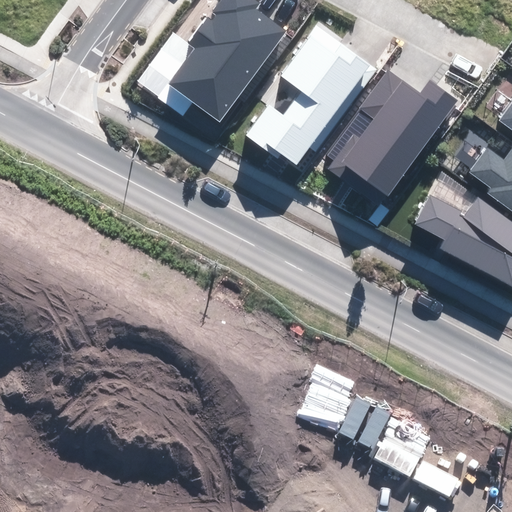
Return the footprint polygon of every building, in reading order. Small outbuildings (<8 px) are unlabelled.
[(197,47),(169,84),(220,121),(285,31),(254,9),(258,4),(252,0),(221,0),(191,43),(197,47)] [(269,106),(248,136),(278,157),(281,153),(303,169),(374,71),(318,30),(283,77),(302,90),(283,116),(269,106)] [(330,170),(380,206),(456,101),(429,82),(420,94),(389,72),(362,109),(330,154),(337,160),(330,170)] [(511,104),(500,120),(511,128),(511,104)] [(492,188),(489,192),(511,209),(511,150),(505,159),(489,147),(470,171),(492,188)] [(430,196),(416,224),(446,238),(441,247),(511,282),(511,223),(479,198),(465,214),(430,196)] [(312,403),(300,392),(273,423),(285,434),(312,403)] [(376,457),(362,478),(387,494),(400,472),(376,457)]
